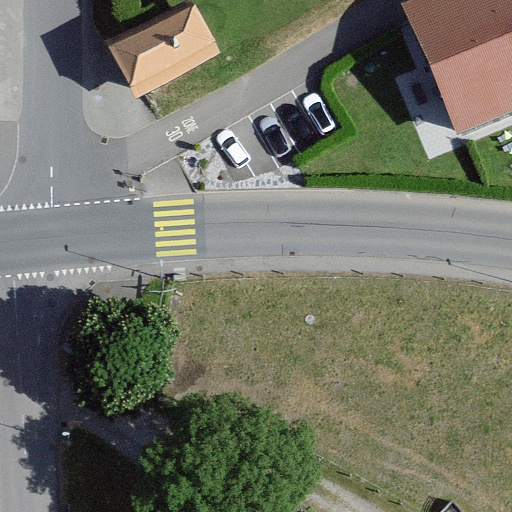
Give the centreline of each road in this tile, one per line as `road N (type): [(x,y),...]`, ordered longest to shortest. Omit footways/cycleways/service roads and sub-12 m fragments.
road 1 (tertiary): [(511,237),(274,223),(51,239)]
road 2 (unknown): [(110,233),(182,128),(399,0)]
road 3 (unclassified): [(30,511),(11,242)]
road 4 (unclassified): [(54,0),(51,239)]
